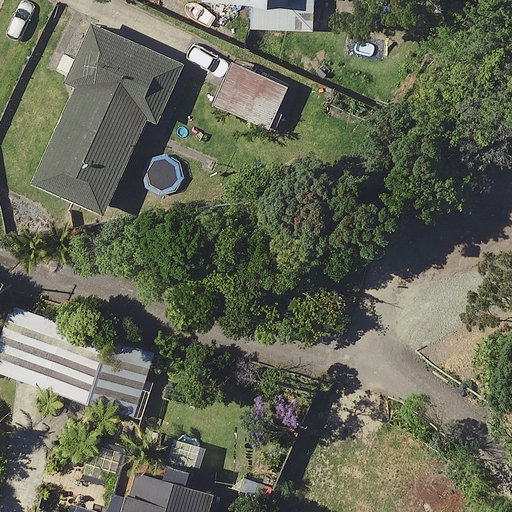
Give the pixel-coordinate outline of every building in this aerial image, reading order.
[(237,0),(237,23),(301,26),(302,0),(237,0)] [(170,60),(72,20),(54,66),(68,71),(24,178),(95,207),(133,114),(146,119),(170,60)] [(277,81),(224,53),(162,176),(215,203),(277,81)] [(147,354),(3,307),(0,316),(0,371),(127,413),(147,354)] [(195,511),(204,481),(120,458),(104,511),(71,511),(37,503),(34,511),(195,511)]
